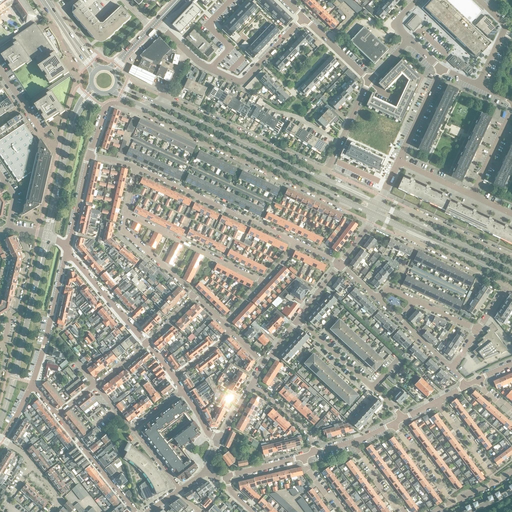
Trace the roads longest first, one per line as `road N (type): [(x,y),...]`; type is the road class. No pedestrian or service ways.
road 1 (residential): [(139,111),(370,222)]
road 2 (secondary): [(142,106),(373,214)]
road 3 (tertiary): [(0,419),(47,235)]
road 4 (residential): [(326,168),(164,96),(160,104)]
road 5 (secondary): [(321,178),(160,104)]
road 6 (residential): [(295,242),(135,167)]
road 7 (residential): [(262,281),(126,213)]
road 8 (secondary): [(373,214),(511,277)]
road 9 (residential): [(370,222),(506,284)]
road 10 (secondary): [(511,266),(378,204)]
road 11 (residential): [(402,418),(297,319)]
road 12 (residential): [(511,256),(382,195)]
road 13 (residential): [(56,414),(135,511)]
road 14 (residential): [(146,342),(66,248)]
road 15 (residential): [(210,68),(245,79),(303,17)]
